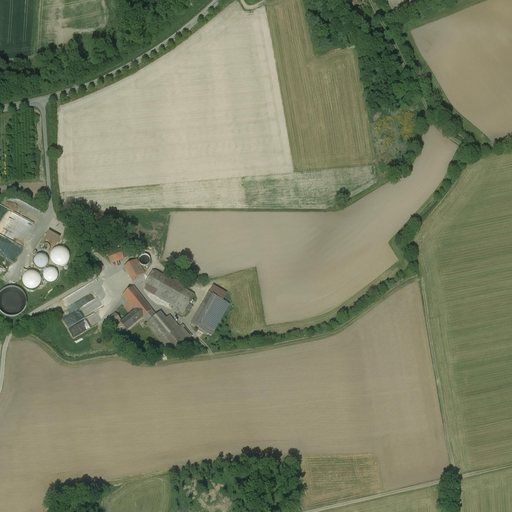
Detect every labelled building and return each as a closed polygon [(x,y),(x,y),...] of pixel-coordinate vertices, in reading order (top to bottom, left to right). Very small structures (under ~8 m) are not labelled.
[(59,237),(47,231),(43,239),(56,245),(59,237)] [(42,251),(43,251),(44,252),(45,252),(46,252),(47,251),(48,250),(49,249),(49,248),(49,247),(49,246),(48,245),(48,244),(47,244),(45,243),(44,243),(43,244),(42,244),(41,245),(41,246),(41,247),(41,249),(41,250),(42,251)] [(64,248),(60,248),(57,248),(54,250),(52,252),(51,255),(51,258),(52,262),(54,264),(57,266),(60,267),(63,266),(66,265),(68,262),(69,259),(70,256),(69,253),(66,250),(64,248)] [(120,250),(107,255),(111,264),(124,259),(120,250)] [(48,264),(48,261),(48,259),(46,257),(44,256),(42,255),(40,255),(37,256),(36,258),(34,260),(34,262),(34,264),(35,266),(37,268),(39,269),(41,269),(44,269),(46,268),(47,266),(48,264)] [(140,258),(140,259),(139,260),(139,262),(140,264),(141,265),(142,266),(144,267),(145,267),(147,266),(148,266),(149,264),(150,263),(151,262),(150,260),(150,258),(149,257),(148,256),(146,255),(145,255),(143,256),(142,256),(140,258)] [(137,260),(124,267),(132,281),(144,274),(137,260)] [(58,278),(58,276),(57,273),(56,271),(54,270),(52,269),(49,269),(47,270),(45,272),(44,274),(44,276),(44,278),(45,281),(47,282),(49,283),(51,284),(53,283),(55,282),(57,280),(58,278)] [(195,295),(152,271),(145,283),(158,290),(152,299),(182,316),(195,295)] [(35,273),(32,272),(29,272),(26,274),(24,276),(23,279),(23,282),(24,285),(26,288),(28,289),(31,290),(35,290),(37,288),(40,286),(41,283),(41,280),(40,277),(38,274),(35,273)] [(6,288),(1,295),(2,313),(3,312),(8,316),(20,315),(27,305),(26,294),(16,287),(6,288)] [(122,295),(135,312),(142,319),(144,317),(149,322),(147,324),(161,342),(179,328),(170,316),(165,319),(160,313),(157,315),(134,287),(122,295)] [(213,287),(209,294),(222,301),(226,294),(213,287)] [(90,294),(75,302),(71,295),(61,300),(69,314),(94,300),(90,294)] [(222,301),(209,294),(191,325),(211,336),(228,304),(222,301)] [(127,330),(142,319),(135,312),(121,323),(127,330)] [(120,320),(114,314),(104,323),(110,329),(120,320)]
